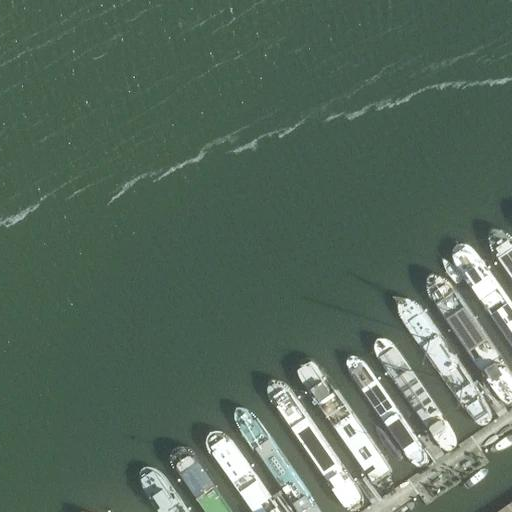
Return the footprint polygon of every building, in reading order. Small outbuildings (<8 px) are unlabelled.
[(479,235),(511,283),(511,237),(501,220),(479,235)] [(447,257),(511,351),(511,304),(469,242),(447,257)] [(415,279),(508,413),(511,410),(511,372),(437,264),(415,279)] [(384,300),(476,435),(498,420),(406,286),(384,300)] [(352,322),(444,457),(466,442),(374,307),(352,322)] [(320,344),(413,478),(434,464),(342,329),(320,344)] [(289,366),(381,500),(403,485),(311,351),(289,366)] [(257,387),(342,511),(363,511),(371,507),(279,372),(257,387)] [(225,409),(295,511),(327,511),(247,394),(225,409)] [(194,431),(249,511),(281,511),(215,416),(194,431)] [(162,452),(202,511),(234,511),(184,438),(162,452)] [(130,474),(156,511),(188,511),(152,459),(130,474)] [(110,511),(109,511),(141,511),(131,497),(110,511)]
